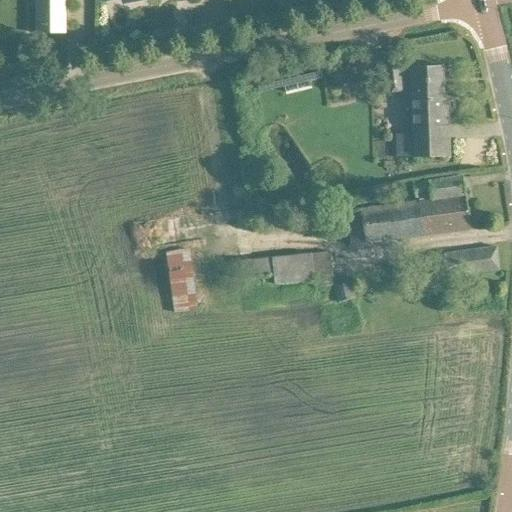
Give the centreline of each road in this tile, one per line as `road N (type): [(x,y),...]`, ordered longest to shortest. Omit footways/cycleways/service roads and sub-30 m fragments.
road 1 (unclassified): [(0,108),(484,2)]
road 2 (unclassified): [(511,136),(484,2)]
